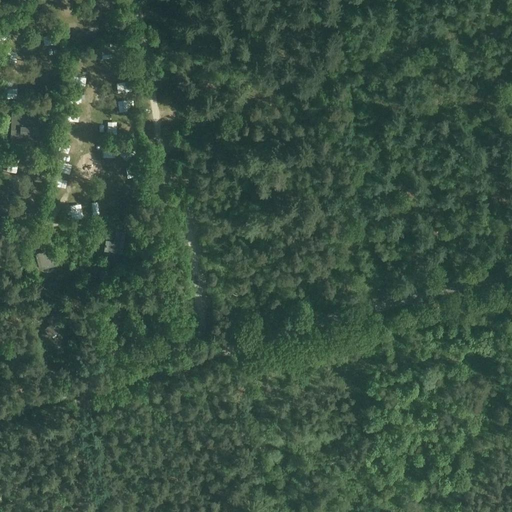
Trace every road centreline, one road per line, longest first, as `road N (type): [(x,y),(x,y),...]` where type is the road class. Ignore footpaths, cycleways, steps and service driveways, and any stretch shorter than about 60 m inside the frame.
road 1 (unclassified): [(0,411),(511,275)]
road 2 (track): [(156,124),(511,22)]
